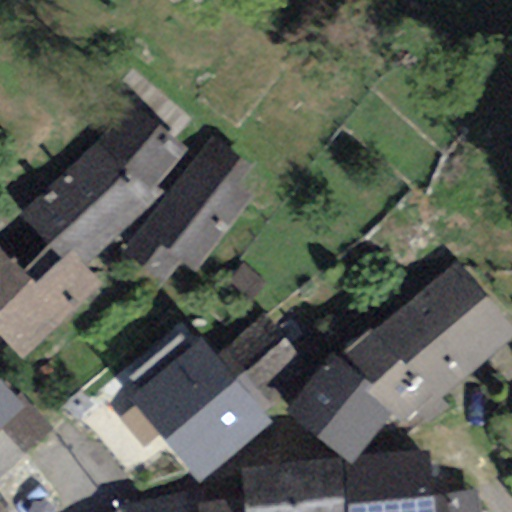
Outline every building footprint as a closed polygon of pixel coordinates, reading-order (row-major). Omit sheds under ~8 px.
[(157,189),(186,151),(131,104),(97,143),(16,215),(23,223),(0,242),(0,338),(22,361),(101,286),(84,266),(165,195),(157,189)] [(248,169),(211,141),(123,256),(159,284),(178,260),(192,271),(246,200),(233,190),(248,169)] [(511,330),(453,262),(398,308),(460,382),(511,337),(511,330)] [(406,428),(460,382),(398,308),(343,354),(406,428)] [(215,356),(258,409),(305,371),(262,318),(215,356)] [(127,399),(199,484),(269,422),(258,409),(215,356),(199,340),(127,399)] [(392,416),(330,361),(285,412),(342,457),(345,460),(349,457),(356,451),(392,416)] [(0,436),(29,412),(0,377),(0,436)] [(0,472),(52,429),(34,408),(29,412),(0,436),(0,472)] [(345,460),(241,471),(244,497),(245,511),(431,511),(430,497),(426,453),(345,460)] [(480,511),(476,489),(430,497),(431,511),(480,511)] [(189,511),(186,496),(116,510),(116,511),(189,511)] [(245,511),(244,497),(197,503),(197,511),(245,511)] [(0,511),(8,511),(0,501),(0,511)]
